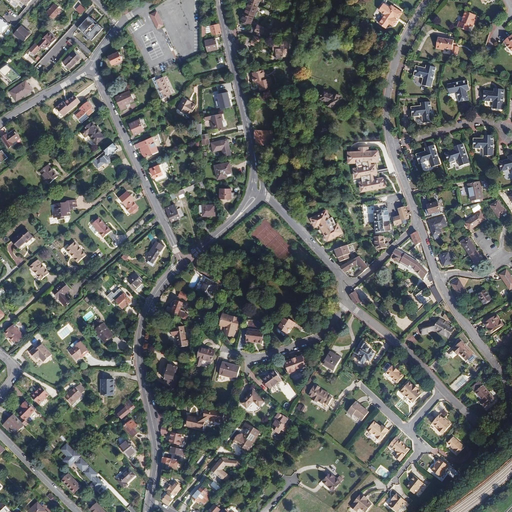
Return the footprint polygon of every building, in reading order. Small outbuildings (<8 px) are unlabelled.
[(251,23),(258,7),(249,3),(244,14),(242,20),(244,21),(243,23),(244,24),(247,25),(248,25),(249,23),(251,23)] [(383,10),(382,12),(384,16),(380,22),(386,27),(389,22),(393,25),(394,24),(395,24),(397,22),(396,21),(397,20),(395,18),(396,16),(398,18),(400,16),(402,12),(401,11),(393,6),(391,9),(389,8),(388,7),(388,6),(384,3),(383,5),(381,5),(380,7),(380,8),(383,10)] [(52,16),(54,18),(61,10),(58,7),(55,4),(47,12),(50,15),(49,16),(51,17),(52,16)] [(457,27),(468,32),(470,26),(472,27),(474,23),(476,20),(474,19),(476,16),(466,11),(463,18),(464,19),(462,23),(460,21),(457,27)] [(151,15),(157,29),(164,26),(157,12),(151,15)] [(11,25),(0,15),(0,30),(3,34),(11,25)] [(104,29),(89,16),(78,28),(93,41),(104,29)] [(212,35),(221,33),(220,28),(219,24),(210,26),(212,32),(212,35)] [(25,29),(21,25),(14,34),(24,42),(31,34),(25,29)] [(271,31),(258,25),(254,37),(260,38),(262,34),(268,37),(271,31)] [(49,32),(38,45),(36,43),(29,50),(35,55),(41,48),(42,49),(46,44),(49,47),(56,39),(53,36),(49,32)] [(257,47),(260,40),(253,37),(250,45),(257,47)] [(217,43),(216,38),(205,41),(208,51),(218,49),(217,43)] [(453,40),(438,38),(436,49),(444,50),(444,49),(452,50),(451,55),(458,56),(459,50),(459,47),(453,46),(453,40)] [(282,43),(273,43),(273,46),(273,49),(276,49),(276,52),(277,59),(282,59),(282,57),(287,57),(287,49),(290,48),(289,41),(282,41),(282,43)] [(63,63),(70,69),(76,63),(80,58),(74,52),(63,63)] [(119,52),(109,56),(112,62),(113,65),(114,64),(115,66),(123,62),(122,60),(123,60),(119,52)] [(8,64),(0,69),(0,70),(13,82),(22,77),(8,64)] [(434,76),(436,68),(430,66),(429,69),(426,69),(416,66),(415,71),(414,76),(424,78),(422,86),(431,88),(433,80),(434,79),(435,77),(434,76)] [(264,70),(253,72),(254,77),(255,82),(258,81),(260,91),(273,88),(270,78),(266,79),(264,70)] [(158,76),(152,79),(162,102),(163,104),(171,100),(168,96),(170,95),(166,85),(162,77),(159,79),(158,76)] [(10,91),(16,101),(23,96),(33,90),(26,80),(10,91)] [(456,83),(448,85),(450,94),(457,93),(459,102),(463,101),(469,100),(466,91),(466,87),(469,87),(468,81),(460,82),(459,82),(456,82),(456,83)] [(217,94),(227,92),(226,89),(214,91),(217,107),(219,107),(217,94)] [(503,98),(504,90),(498,89),(497,92),(494,92),(484,91),(484,101),(494,102),(493,109),(497,110),(502,110),(503,102),(504,101),(504,99),(503,98)] [(340,102),(341,101),(338,100),(339,97),(340,95),(334,93),(333,95),(323,91),(320,98),(328,101),(327,105),(338,109),(339,107),(339,105),(340,105),(341,103),(340,102)] [(125,93),(116,97),(118,103),(122,110),(127,108),(126,105),(130,103),(135,101),(131,93),(126,96),(125,93)] [(62,118),(80,103),(75,96),(67,102),(65,104),(64,105),(63,103),(55,110),(55,112),(57,115),(59,115),(62,118)] [(178,109),(187,113),(191,115),(196,105),(189,101),(189,100),(187,99),(184,97),(178,109)] [(223,108),(233,106),(231,101),(231,97),(221,100),(223,108)] [(88,102),(80,108),(82,111),(76,116),(79,120),(86,114),(86,113),(89,116),(94,112),(92,109),(93,108),(91,105),(88,102)] [(433,122),(430,102),(424,103),(424,106),(421,106),(412,107),(413,117),(423,116),(423,123),(427,123),(433,122)] [(274,105),(261,107),(261,110),(262,113),(275,111),(274,105)] [(221,114),(205,117),(206,120),(211,119),(213,129),(217,128),(219,128),(220,131),(227,129),(225,122),(223,120),(222,117),(221,114)] [(135,135),(145,130),(143,125),(147,123),(144,117),(130,124),(131,127),(130,128),(130,129),(130,130),(130,131),(132,131),(133,131),(135,135)] [(93,123),(81,132),(85,137),(88,135),(97,145),(105,138),(97,128),(93,123)] [(10,134),(8,135),(7,135),(2,139),(9,148),(14,145),(13,143),(21,138),(15,130),(10,134)] [(272,133),(256,132),(256,133),(256,137),(256,139),(257,145),(272,145),(272,133)] [(493,144),(493,136),(490,136),(487,136),(487,139),(484,139),(474,139),(474,148),(484,149),(484,156),(493,156),(493,148),(494,147),(494,145),(493,144)] [(145,157),(159,151),(153,137),(147,140),(143,141),(141,139),(137,141),(139,143),(134,145),(136,149),(141,147),(143,153),(145,157)] [(228,139),(212,143),(214,151),(222,149),(224,156),(231,154),(229,145),(228,139)] [(106,154),(109,157),(119,149),(117,147),(114,144),(104,152),(106,154)] [(469,163),(462,144),(460,145),(456,146),(457,149),(454,150),(445,153),(448,163),(458,160),(460,166),(469,163)] [(440,165),(434,145),(431,146),(428,147),(429,150),(426,151),(416,155),(419,164),(429,161),(431,168),(440,165)] [(369,147),(360,148),(360,151),(353,152),(349,153),(349,164),(359,163),(360,169),(355,170),(356,179),(363,177),(364,184),(361,184),(363,193),(388,189),(385,177),(375,179),(374,175),(379,174),(377,163),(380,163),(379,150),(370,151),(369,147)] [(110,159),(109,157),(106,154),(101,158),(105,163),(107,164),(109,164),(111,163),(111,161),(110,159)] [(511,155),(511,156),(511,159),(509,159),(499,162),(501,171),(511,169),(511,172),(511,155)] [(98,161),(96,159),(91,162),(93,164),(94,163),(98,168),(105,163),(101,158),(98,161)] [(215,165),(218,179),(227,177),(226,174),(232,173),(231,168),(230,162),(215,165)] [(168,178),(162,164),(157,166),(156,164),(152,166),(153,168),(151,169),(155,178),(157,183),(168,178)] [(40,172),(50,184),(58,177),(54,171),(48,165),(40,172)] [(483,199),(479,182),(468,185),(469,191),(471,201),(483,199)] [(186,193),(196,189),(193,185),(184,189),(186,193)] [(231,189),(220,189),(220,199),(231,199),(231,194),(231,189)] [(133,201),(135,200),(131,196),(128,192),(120,199),(127,207),(126,208),(131,214),(131,213),(134,213),(138,210),(138,208),(138,207),(133,201)] [(167,202),(177,198),(176,197),(174,193),(165,197),(167,202)] [(76,200),(68,201),(66,203),(55,205),(56,209),(53,209),(54,213),(55,218),(59,218),(59,220),(66,219),(65,217),(71,216),(70,210),(70,208),(73,208),(77,207),(77,204),(76,200)] [(491,206),(499,218),(506,213),(497,201),(491,206)] [(427,215),(440,211),(438,202),(427,205),(428,209),(426,210),(427,213),(427,215)] [(177,219),(181,218),(174,204),(166,209),(172,222),(177,219)] [(471,206),(474,213),(481,208),(478,204),(471,206)] [(203,212),(203,216),(207,216),(208,217),(210,217),(211,216),(213,216),(215,216),(215,205),(200,206),(200,212),(203,212)] [(335,225),(327,208),(308,217),(314,229),(321,226),(328,241),(343,234),(338,223),(335,225)] [(375,212),(377,233),(385,232),(391,231),(391,227),(392,226),(391,221),(390,221),(384,221),(383,211),(375,212)] [(407,213),(393,218),(394,226),(403,223),(402,220),(404,219),(409,218),(407,213)] [(480,213),(465,223),(470,230),(485,220),(480,213)] [(100,233),(104,238),(112,231),(108,226),(107,227),(99,217),(95,221),(96,222),(93,225),(90,228),(97,235),(100,233)] [(429,222),(434,236),(441,233),(440,229),(447,226),(444,217),(437,219),(436,219),(429,222)] [(26,229),(12,241),(15,245),(19,248),(27,242),(27,243),(34,237),(26,229)] [(422,242),(417,232),(412,235),(416,246),(422,242)] [(384,236),(375,237),(375,244),(378,249),(382,249),(387,248),(387,247),(390,246),(388,243),(386,244),(385,242),(384,236)] [(485,263),(468,239),(467,238),(461,242),(478,267),(485,263)] [(157,242),(146,258),(149,260),(153,263),(158,256),(164,247),(157,242)] [(71,256),(72,255),(79,263),(87,256),(76,243),(71,246),(70,246),(68,248),(68,250),(67,250),(71,256)] [(346,245),(335,250),(337,254),(338,258),(339,258),(340,262),(349,258),(348,254),(350,254),(346,245)] [(216,255),(210,249),(206,252),(211,259),(216,255)] [(405,254),(396,249),(394,252),(391,257),(409,267),(410,266),(415,269),(414,270),(424,280),(429,273),(418,263),(405,254)] [(440,255),(444,266),(452,264),(448,253),(440,255)] [(359,256),(340,267),(345,272),(351,269),(357,265),(361,269),(363,272),(369,268),(359,256)] [(51,273),(39,260),(30,267),(35,273),(35,272),(39,277),(43,280),(51,273)] [(500,275),(510,290),(511,288),(511,278),(506,270),(500,275)] [(144,282),(136,273),(127,281),(125,278),(122,281),(127,286),(130,283),(136,290),(136,289),(141,284),(143,283),(144,282)] [(202,286),(199,292),(211,298),(218,285),(206,278),(202,286)] [(452,284),(459,297),(467,293),(459,280),(452,284)] [(66,307),(72,302),(67,296),(68,295),(68,294),(67,292),(71,289),(68,286),(65,281),(53,291),(66,307)] [(276,299),(283,284),(279,282),(275,292),(272,291),(270,296),(276,299)] [(430,288),(439,304),(443,299),(437,288),(436,285),(430,288)] [(112,297),(116,301),(125,293),(120,289),(112,297)] [(415,296),(424,305),(430,299),(422,290),(415,296)] [(189,295),(181,291),(180,295),(178,298),(186,301),(189,295)] [(480,299),(484,304),(491,299),(486,291),(478,296),(480,299)] [(350,295),(356,305),(361,301),(355,292),(350,295)] [(125,293),(116,301),(123,309),(127,305),(128,306),(130,304),(132,302),(125,293)] [(166,311),(187,320),(189,315),(184,313),(180,311),(180,310),(183,303),(177,300),(177,301),(176,301),(175,301),(174,301),(173,302),(172,302),(172,303),(171,305),(171,306),(172,307),(172,308),(172,309),(168,307),(166,311)] [(239,320),(223,315),(221,324),(228,326),(226,334),(229,335),(233,336),(235,328),(237,329),(239,320)] [(489,331),(491,333),(503,325),(497,315),(485,322),(489,329),(488,330),(489,331)] [(279,328),(287,333),(289,330),(291,328),(293,329),(296,323),(286,317),(279,328)] [(436,325),(435,323),(433,324),(433,322),(420,326),(422,333),(430,331),(437,331),(441,333),(448,337),(453,329),(446,325),(447,324),(439,319),(436,325)] [(114,336),(104,323),(95,330),(105,343),(111,338),(114,336)] [(14,324),(3,334),(6,337),(8,336),(11,340),(16,345),(25,337),(14,324)] [(186,340),(184,326),(175,328),(171,329),(171,332),(172,336),(176,335),(178,348),(190,346),(189,340),(186,340)] [(67,328),(59,334),(63,338),(70,332),(67,328)] [(257,343),(263,344),(264,332),(248,330),(246,341),(257,343)] [(68,344),(73,341),(68,334),(63,338),(68,344)] [(367,346),(368,345),(362,341),(355,353),(360,355),(358,360),(364,364),(367,359),(370,361),(375,353),(371,350),(369,349),(370,348),(367,346)] [(468,348),(462,341),(453,350),(456,353),(458,355),(459,355),(460,354),(466,360),(464,362),(465,362),(474,354),(468,348)] [(81,342),(70,351),(77,360),(84,353),(88,350),(81,342)] [(36,349),(34,347),(27,353),(40,367),(53,355),(42,344),(36,349)] [(201,347),(196,365),(201,366),(203,360),(213,362),(215,355),(216,351),(201,347)] [(323,364),(334,370),(340,359),(334,355),(334,354),(331,352),(323,364)] [(296,358),(285,362),(289,374),(296,372),(296,370),(306,366),(303,356),(296,358)] [(236,366),(222,362),(219,374),(237,379),(240,367),(236,366)] [(178,367),(169,365),(167,369),(167,371),(164,370),(163,374),(162,377),(165,378),(165,379),(169,380),(168,385),(173,386),(175,382),(176,382),(177,376),(175,376),(176,372),(178,367)] [(398,382),(404,376),(399,372),(397,370),(398,370),(396,368),(394,366),(393,367),(392,366),(386,373),(386,375),(389,377),(391,377),(398,382)] [(270,389),(282,380),(275,370),(271,374),(263,379),(270,389)] [(103,385),(103,395),(114,395),(114,386),(114,379),(102,379),(102,385),(103,385)] [(495,399),(483,385),(482,386),(479,381),(472,387),(476,391),(475,392),(478,395),(482,400),(480,402),(485,408),(495,399)] [(405,395),(413,402),(422,393),(418,390),(419,389),(416,386),(414,385),(414,386),(410,382),(400,392),(404,396),(405,395)] [(317,402),(318,400),(323,403),(324,402),(328,405),(333,397),(331,396),(329,395),(327,393),(327,392),(320,388),(321,387),(316,384),(316,385),(315,385),(309,395),(313,397),(312,399),(317,402)] [(71,404),(82,394),(81,394),(84,391),(79,386),(76,388),(75,387),(65,397),(71,404)] [(31,396),(39,404),(43,401),(50,395),(42,387),(39,390),(36,393),(35,392),(31,396)] [(250,394),(242,403),(247,408),(254,401),(260,407),(265,401),(253,391),(250,394)] [(122,419),(136,407),(132,404),(129,400),(125,404),(128,407),(127,409),(123,405),(116,412),(122,419)] [(29,403),(26,401),(23,404),(21,406),(24,409),(19,414),(25,421),(36,410),(29,403)] [(356,401),(348,412),(352,416),(354,414),(362,421),(369,412),(362,406),(356,401)] [(187,426),(204,430),(206,423),(210,420),(217,421),(216,422),(223,423),(224,418),(225,413),(206,409),(204,415),(198,419),(189,417),(188,421),(187,426)] [(9,420),(5,423),(13,431),(15,434),(25,425),(14,415),(9,420)] [(438,430),(443,434),(452,424),(450,422),(448,420),(447,421),(444,419),(439,415),(432,423),(439,429),(438,430)] [(278,421),(277,420),(273,425),(276,426),(276,429),(275,431),(277,432),(279,434),(280,433),(284,431),(286,432),(289,427),(285,425),(288,419),(283,416),(280,420),(278,421)] [(132,420),(125,426),(134,437),(138,434),(136,431),(133,428),(137,426),(132,420)] [(374,421),(367,430),(372,433),(371,434),(372,435),(374,438),(376,438),(376,437),(381,441),(389,430),(385,427),(383,429),(381,427),(378,424),(374,421)] [(257,438),(261,432),(245,422),(242,428),(245,430),(246,432),(247,433),(246,436),(244,435),(242,434),(238,435),(236,438),(241,441),(238,445),(240,446),(241,447),(241,449),(244,451),(247,450),(248,452),(254,443),(248,440),(251,434),(257,438)] [(11,432),(13,431),(5,423),(4,425),(11,432)] [(172,433),(170,442),(177,444),(179,435),(172,433)] [(248,440),(254,443),(257,438),(251,434),(248,440)] [(453,436),(448,443),(454,449),(452,450),(457,455),(465,446),(453,436)] [(117,443),(129,458),(133,455),(137,451),(125,437),(117,443)] [(399,439),(396,437),(388,446),(392,449),(392,448),(397,452),(397,455),(395,457),(400,461),(410,449),(405,446),(402,444),(403,443),(401,441),(399,440),(399,439)] [(68,444),(61,451),(64,454),(65,452),(69,456),(64,461),(70,466),(76,461),(78,463),(76,464),(83,471),(84,470),(86,472),(85,473),(89,476),(90,475),(93,479),(98,474),(92,469),(91,470),(85,463),(85,462),(82,459),(81,459),(79,457),(80,456),(74,451),(74,452),(70,448),(71,447),(68,444)] [(186,450),(172,447),(171,449),(171,453),(165,452),(163,457),(179,461),(180,461),(181,455),(185,456),(186,450)] [(179,461),(163,457),(163,460),(163,463),(170,464),(169,467),(177,469),(179,461)] [(229,458),(223,457),(212,470),(223,480),(224,479),(227,482),(231,476),(223,470),(226,465),(227,464),(230,464),(232,466),(235,466),(238,469),(242,464),(238,461),(229,460),(229,458)] [(448,466),(439,459),(436,462),(437,463),(431,470),(440,476),(448,466)] [(248,466),(254,472),(257,469),(250,463),(248,466)] [(130,469),(121,477),(117,480),(124,488),(129,485),(127,483),(131,480),(136,475),(130,469)] [(325,479),(323,482),(333,491),(341,482),(343,480),(338,475),(336,478),(331,473),(325,479)] [(69,487),(75,493),(81,487),(69,474),(62,481),(69,487)] [(423,483),(414,476),(410,481),(411,481),(406,488),(415,494),(423,483)] [(99,478),(90,486),(96,491),(104,484),(99,478)] [(160,499),(169,506),(174,500),(173,499),(174,496),(175,497),(182,488),(176,484),(173,487),(166,481),(164,484),(162,486),(169,492),(167,494),(165,493),(160,499)] [(198,499),(200,501),(202,502),(204,504),(211,497),(206,493),(209,490),(203,485),(201,488),(193,498),(196,501),(198,499)] [(48,496),(55,503),(57,501),(51,493),(48,496)] [(362,493),(351,506),(358,511),(361,507),(367,511),(373,503),(366,498),(367,496),(362,493)] [(393,501),(389,506),(396,511),(397,511),(406,501),(397,494),(393,499),(394,499),(393,501)] [(38,502),(29,511),(30,511),(46,511),(47,511),(38,502)] [(92,511),(105,511),(97,503),(90,510),(92,511)]
